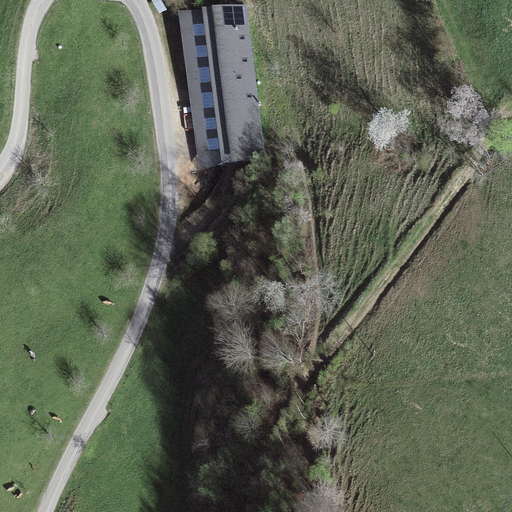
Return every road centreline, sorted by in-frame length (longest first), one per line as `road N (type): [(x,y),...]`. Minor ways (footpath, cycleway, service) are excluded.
road 1 (track): [(136,0),(170,164),(165,236),(140,317),(45,511)]
road 2 (track): [(0,172),(16,139),(25,50),(42,0)]
